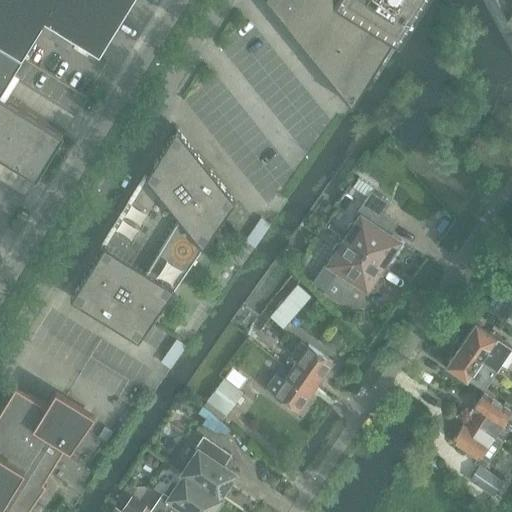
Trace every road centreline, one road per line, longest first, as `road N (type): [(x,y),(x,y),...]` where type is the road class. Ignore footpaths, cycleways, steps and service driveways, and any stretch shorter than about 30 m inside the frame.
road 1 (unclassified): [(0,361),(227,0)]
road 2 (residential): [(295,511),(511,199)]
road 3 (unclassified): [(182,0),(0,288)]
